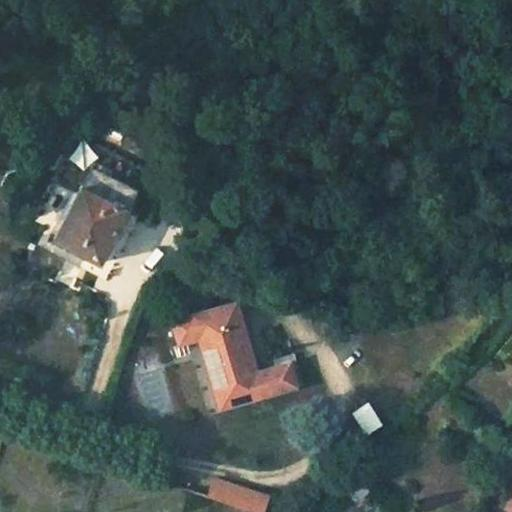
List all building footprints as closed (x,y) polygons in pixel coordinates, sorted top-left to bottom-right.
[(94,171),(57,240),(100,262),(136,192),(94,171)] [(236,305),(193,319),(200,339),(222,413),(265,399),(259,377),(257,378),(236,305)] [(200,339),(193,319),(173,325),(180,345),(200,339)] [(290,368),(259,377),(265,399),(297,390),(290,368)] [(367,492),(377,484),(364,467),(353,475),(367,492)] [(355,481),(344,489),(358,507),(369,498),(355,481)] [(214,482),(208,500),(244,511),(265,511),(269,501),(214,482)]
